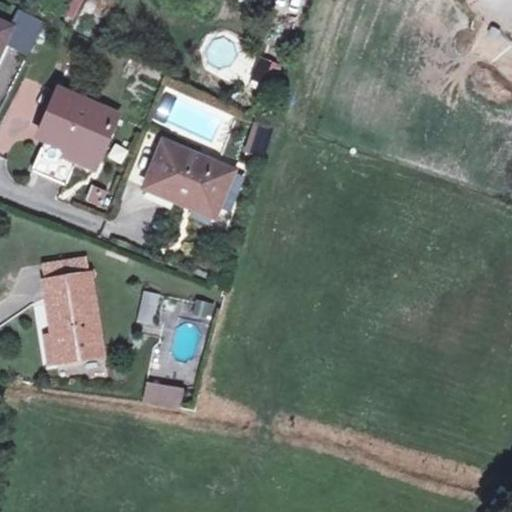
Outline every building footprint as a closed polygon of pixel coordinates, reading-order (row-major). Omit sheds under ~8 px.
[(72,19),(83,0),(70,0),(62,13),(72,19)] [(0,23),(0,53),(5,42),(29,54),(45,25),(19,12),(11,28),(0,23)] [(258,60),(250,78),(268,86),(276,68),(258,60)] [(28,79),(0,127),(0,153),(11,159),(50,91),(28,79)] [(98,163),(117,117),(58,92),(39,138),(46,141),(33,172),(66,186),(76,162),(79,155),(98,163)] [(233,173),(164,144),(145,189),(184,205),(186,199),(217,212),(233,173)] [(98,163),(79,155),(76,162),(95,170),(98,163)] [(92,186),(86,202),(102,208),(108,193),(92,186)] [(186,199),(184,205),(214,218),(217,212),(186,199)] [(41,265),(44,283),(90,276),(87,257),(41,265)] [(53,337),(57,363),(80,360),(79,357),(102,353),(90,276),(44,283),(53,337)] [(144,292),(137,322),(154,325),(161,295),(144,292)] [(197,301),(194,313),(212,318),(215,306),(197,301)] [(46,338),(50,365),(57,363),(53,337),(46,338)] [(147,387),(145,401),(180,407),(183,393),(147,387)]
